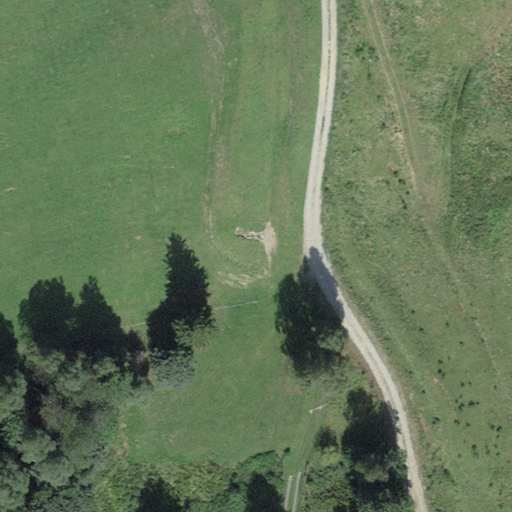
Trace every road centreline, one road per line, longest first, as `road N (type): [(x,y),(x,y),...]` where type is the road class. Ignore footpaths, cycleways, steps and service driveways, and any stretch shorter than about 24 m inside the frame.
road 1 (track): [(288,511),(317,406),(306,269),(317,252),(286,226),(281,201),(283,0)]
road 2 (track): [(419,511),(397,408),(318,259),(329,0)]
road 3 (track): [(366,0),(438,239),(511,396)]
